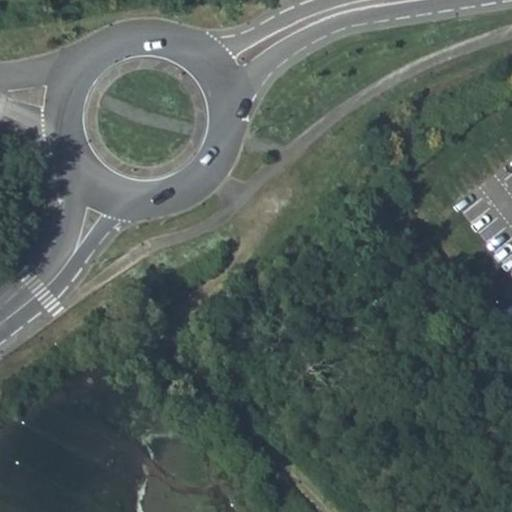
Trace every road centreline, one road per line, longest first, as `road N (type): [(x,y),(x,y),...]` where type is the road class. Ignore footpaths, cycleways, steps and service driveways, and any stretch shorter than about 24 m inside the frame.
road 1 (tertiary): [(229,121),(271,63),(307,37),(479,0)]
road 2 (tertiary): [(0,328),(57,292),(111,219),(161,197)]
road 3 (tertiary): [(210,64),(169,37),(125,37),(80,68),(66,103)]
road 4 (tertiary): [(84,169),(61,255),(0,319)]
road 5 (tertiary): [(343,0),(287,20),(210,64)]
